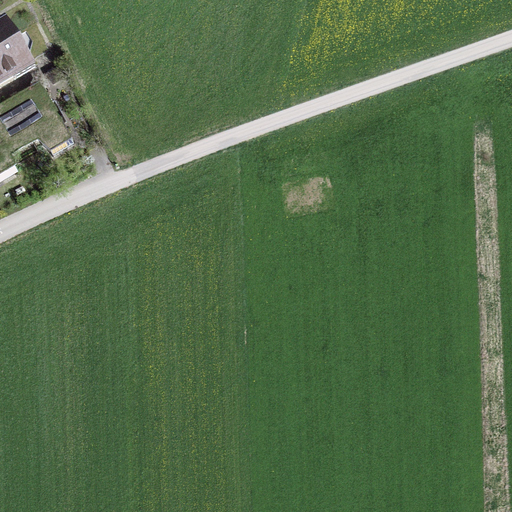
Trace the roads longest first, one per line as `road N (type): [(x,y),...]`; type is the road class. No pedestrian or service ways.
road 1 (track): [(110,177),(511,49)]
road 2 (residential): [(0,234),(110,177)]
